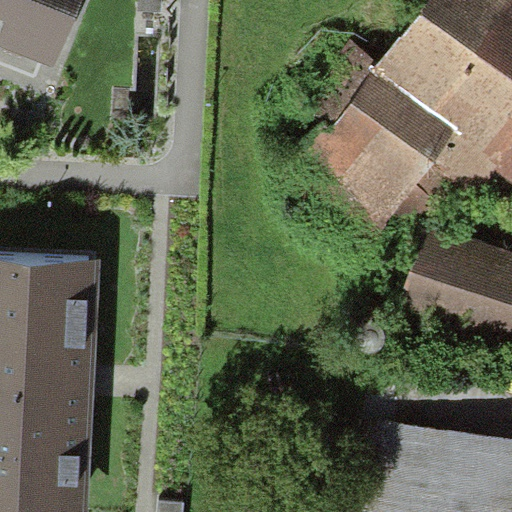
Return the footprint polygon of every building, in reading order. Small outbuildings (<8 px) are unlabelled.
[(72,0),(0,0),(0,26),(54,47),(72,0)] [(511,0),(411,0),(332,111),(326,106),(300,143),(330,164),(316,183),(374,224),(389,202),(413,218),(451,165),(482,187),(502,158),(511,165),(511,0)] [(511,249),(422,222),(390,327),(511,363),(511,249)] [(97,252),(0,247),(0,503),(83,508),(90,390),(97,252)] [(511,511),(511,441),(382,422),(364,511),(511,511)] [(184,511),(185,501),(159,499),(158,511),(184,511)]
